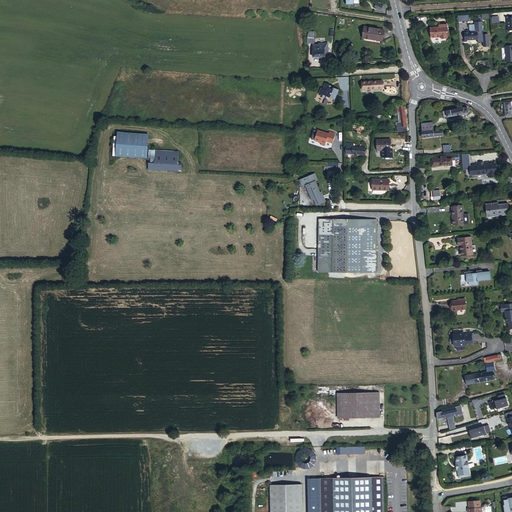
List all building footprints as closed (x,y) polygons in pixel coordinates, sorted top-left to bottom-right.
[(481,23),(481,20),(473,20),(474,22),(474,27),(468,28),(466,28),(466,30),(463,30),(464,39),(477,38),(476,30),(481,29),(481,28),(482,27),(482,24),(481,23)] [(447,33),(446,21),(439,21),(439,23),(437,23),(429,24),(429,34),(439,34),(439,35),(440,36),(445,35),(446,34),(446,33),(447,33)] [(359,36),(379,39),(380,27),(361,24),(359,36)] [(320,46),(319,46),(313,46),(314,49),(314,55),(314,58),(326,58),(326,55),(329,55),(329,44),(320,44),(320,46)] [(364,88),(383,87),(382,79),(364,80),(364,88)] [(330,96),(334,98),(338,90),(328,91),(328,82),(327,81),(324,87),(323,86),(320,93),(322,94),(321,95),(321,96),(325,98),(326,96),(329,98),(330,96)] [(328,91),(338,90),(339,89),(334,86),(333,88),(329,86),(330,82),(328,82),(328,91)] [(504,115),(511,113),(511,109),(511,110),(510,101),(502,102),(504,115)] [(407,129),(403,105),(401,105),(399,106),(397,107),(400,121),(397,122),(399,130),(407,129)] [(333,142),(335,134),(333,134),(334,131),(329,130),(329,132),(318,129),(315,139),(321,141),(321,143),(325,145),(326,140),(333,142)] [(146,132),(115,130),(114,153),(145,155),(146,132)] [(381,150),(394,149),(394,139),(380,140),(381,150)] [(149,155),(149,160),(177,161),(177,160),(177,156),(177,149),(147,147),(147,155),(149,155)] [(470,163),(469,151),(461,152),(463,167),(470,167),(470,173),(471,173),(472,174),(476,174),(477,172),(488,171),(488,175),(497,174),(496,161),(483,162),(483,161),(479,162),(479,163),(470,163)] [(455,157),(454,153),(430,154),(431,163),(452,162),(451,157),(455,157)] [(319,197),(322,196),(321,192),(319,192),(315,181),(317,180),(315,173),(299,179),(301,186),(305,185),(311,200),(313,199),(315,205),(324,202),(323,199),(321,198),(320,198),(319,197)] [(376,190),(392,190),(393,180),(376,180),(376,190)] [(492,212),(492,215),(506,215),(506,203),(491,203),(491,202),(482,202),(482,212),(492,212)] [(454,224),(464,223),(463,209),(464,208),(464,204),(451,205),(451,209),(453,209),(454,224)] [(320,273),(325,273),(376,274),(377,220),(318,219),(317,257),(317,273),(320,273)] [(459,255),(470,254),(469,237),(455,238),(456,243),(459,243),(459,255)] [(472,270),(464,271),(465,281),(468,281),(468,284),(477,283),(477,280),(489,279),(489,271),(481,272),(481,269),(475,270),(476,272),(472,272),(472,270)] [(465,307),(464,297),(458,298),(458,299),(450,300),(451,309),(465,307)] [(511,303),(500,304),(501,310),(505,310),(505,321),(507,320),(508,328),(511,327),(511,303)] [(452,330),(452,333),(453,344),(454,345),(464,344),(464,342),(471,342),(471,341),(473,341),(472,331),(458,332),(458,330),(452,330)] [(494,360),(501,358),(500,353),(487,357),(488,362),(494,360)] [(496,369),(494,360),(488,362),(487,357),(484,358),(487,371),(496,369)] [(496,369),(487,371),(465,374),(466,383),(498,377),(496,369)] [(508,399),(505,391),(493,395),(495,403),(508,399)] [(340,393),(340,418),(379,417),(379,392),(340,393)] [(438,412),(438,419),(464,413),(462,405),(442,408),(442,411),(438,412)] [(488,423),(470,428),(472,436),(490,430),(488,423)] [(466,461),(465,454),(455,456),(456,463),(456,462),(457,468),(458,474),(468,472),(466,466),(468,466),(467,461),(466,461)] [(456,463),(455,456),(453,456),(454,461),(453,461),(454,469),(455,469),(456,476),(469,474),(468,466),(466,466),(468,472),(458,474),(457,468),(456,462),(456,463)] [(384,511),(384,476),(326,477),(326,511),(384,511)] [(511,496),(510,497),(510,494),(502,495),(503,498),(504,498),(504,503),(503,503),(504,511),(510,511),(510,509),(511,508),(511,496)] [(481,511),(482,511),(482,506),(480,507),(480,500),(468,501),(468,508),(467,508),(467,511),(481,511)]
